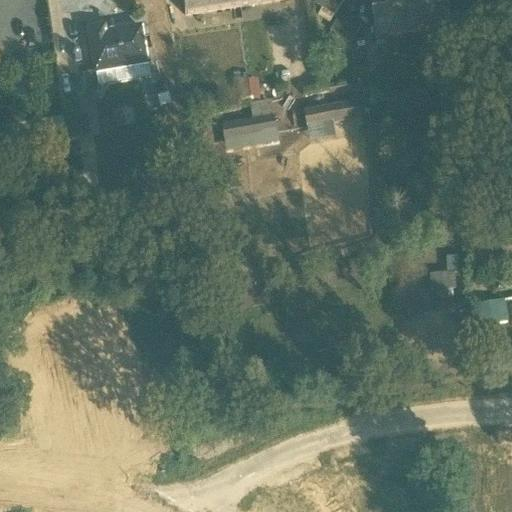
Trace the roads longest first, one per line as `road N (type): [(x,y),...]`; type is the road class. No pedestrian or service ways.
road 1 (unknown): [(211,511),(238,487),(300,457),(376,435),(511,421)]
road 2 (unknown): [(0,472),(94,493),(137,511)]
